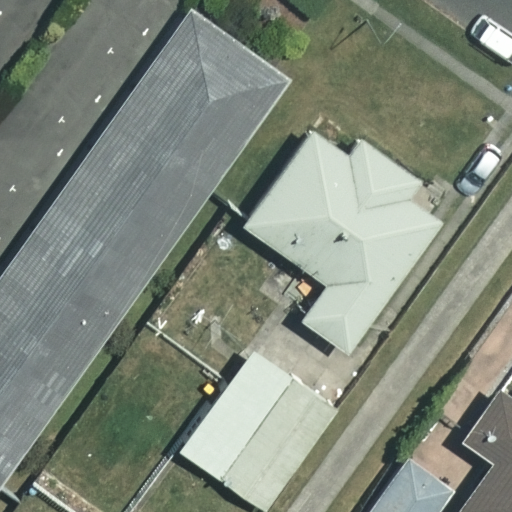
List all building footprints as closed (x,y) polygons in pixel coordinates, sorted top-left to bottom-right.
[(0,471),(287,69),(188,0),(0,263),(0,471)] [(351,146),(314,120),(247,215),(330,274),(304,310),(350,343),(444,211),(411,187),(422,171),(364,129),(351,146)] [(339,396),(252,337),(180,443),(267,502),(339,396)] [(511,511),(511,392),(499,383),(464,432),(495,454),(460,502),(474,511),(511,511)] [(452,511),(437,502),(458,470),(413,440),(365,511),(452,511)]
